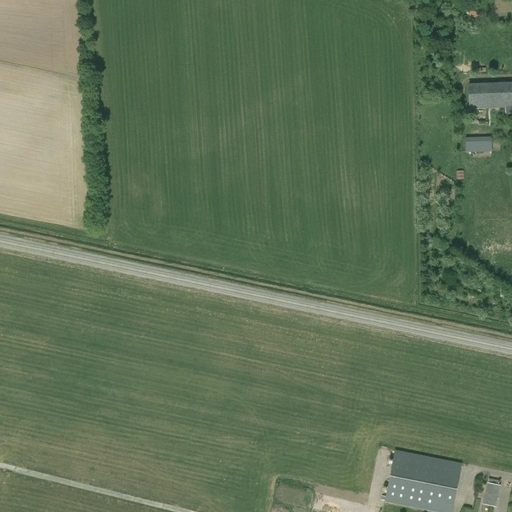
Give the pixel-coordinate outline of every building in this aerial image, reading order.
[(480,20),(483,11),(471,6),(467,15),(480,20)] [(511,83),(467,85),(468,110),(511,107),(511,83)] [(466,152),(492,152),(491,138),(465,138),(466,152)] [(432,511),(451,511),(461,464),(395,450),(385,502),(432,511)] [(499,485),(493,484),(487,482),(485,482),(481,504),(495,506),(499,485)]
